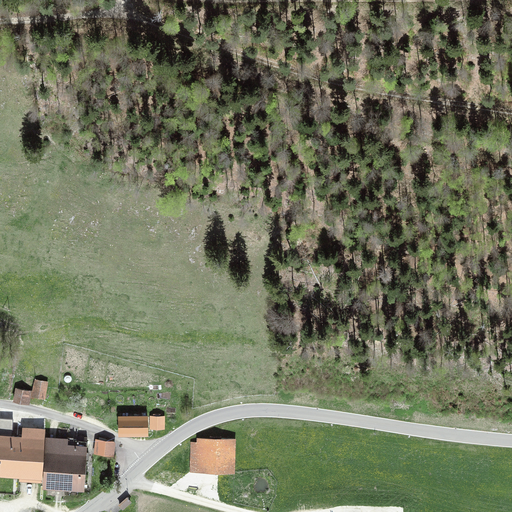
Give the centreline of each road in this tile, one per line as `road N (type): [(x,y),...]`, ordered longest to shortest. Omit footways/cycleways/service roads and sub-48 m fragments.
road 1 (track): [(116,12),(313,77),(511,111)]
road 2 (tertiary): [(144,463),(195,424),(261,408),(511,440)]
road 3 (residential): [(144,463),(103,431),(0,403)]
